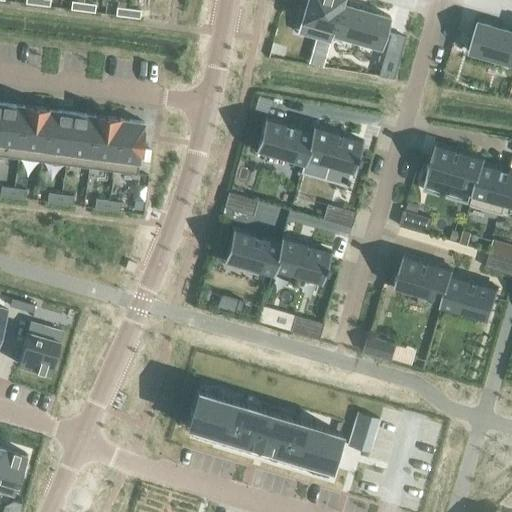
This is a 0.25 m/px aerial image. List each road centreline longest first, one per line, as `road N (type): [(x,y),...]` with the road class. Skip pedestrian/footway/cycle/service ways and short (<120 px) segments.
road 1 (residential): [(438,8),(336,360)]
road 2 (residential): [(206,102),(143,306),(87,434)]
road 3 (residential): [(82,446),(296,511)]
road 4 (residential): [(0,75),(206,102)]
